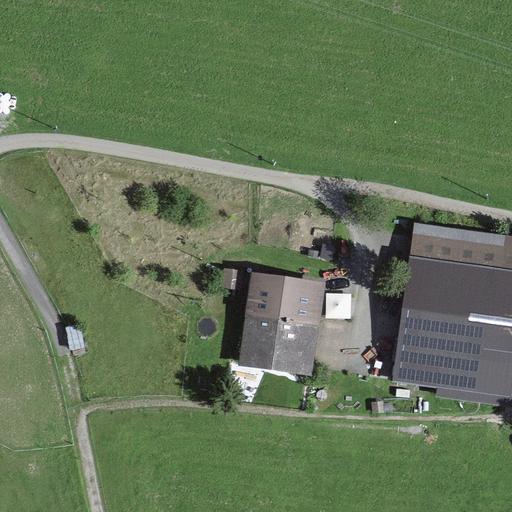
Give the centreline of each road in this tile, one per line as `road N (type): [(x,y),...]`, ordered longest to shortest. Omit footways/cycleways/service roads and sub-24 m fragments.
road 1 (track): [(0,216),(59,335),(98,511)]
road 2 (unknown): [(323,173),(360,233),(349,304)]
